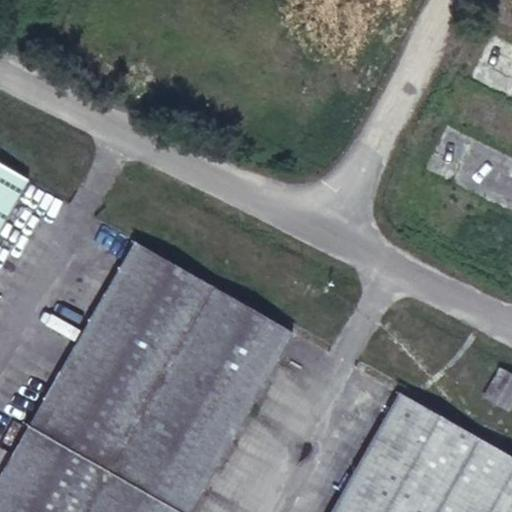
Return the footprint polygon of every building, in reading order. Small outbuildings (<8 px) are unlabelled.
[(511,42),(493,33),(472,77),(511,96),(511,42)] [(511,159),(447,126),(428,167),(511,208),(511,159)] [(189,511),(285,337),(129,252),(0,493),(0,511),(189,511)] [(507,413),(511,403),(511,376),(499,369),(482,398),(507,413)] [(511,511),(511,457),(406,399),(345,511),(511,511)]
